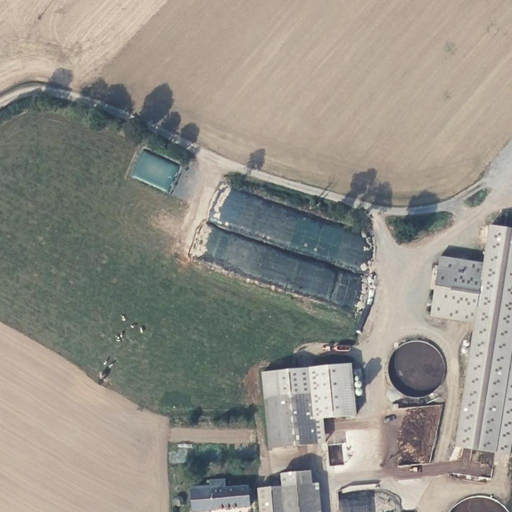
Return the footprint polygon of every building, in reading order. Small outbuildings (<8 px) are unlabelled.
[(229,190),(219,219),(262,233),(266,220),(281,224),(278,234),(288,237),(296,212),(229,190)] [(360,247),(364,237),(310,220),(308,227),(300,224),(298,231),(309,234),(305,248),(348,261),(354,244),(360,247)] [(491,273),(478,333),(453,454),(492,462),(511,365),(511,238),(499,236),(491,273)] [(434,323),(478,333),(491,273),(447,263),(445,272),(442,272),(441,277),(444,278),(434,323)] [(394,410),(450,401),(440,344),(425,346),(423,334),(383,340),(394,410)] [(315,394),(318,418),(354,416),(351,369),(267,376),(269,398),(304,395),(315,394)] [(309,445),(320,444),(318,418),(315,394),(304,395),(309,445)] [(304,395),(269,398),(272,448),(309,445),(304,395)] [(343,445),(329,445),(329,464),(342,464),(343,445)] [(282,476),(283,488),(284,488),(312,486),(311,474),(282,476)] [(251,507),(250,488),(226,490),(226,481),(211,482),(211,487),(191,488),(193,511),(251,507)] [(314,511),(312,486),(284,488),(285,511),(314,511)] [(285,511),(284,488),(283,488),(257,490),(258,511),(285,511)] [(374,511),(375,509),(373,492),(331,497),(340,499),(339,505),(339,511),(374,511)] [(509,511),(491,494),(461,498),(457,503),(451,504),(442,511),(509,511)] [(175,503),(176,505),(177,506),(178,506),(180,507),(182,506),(184,505),(184,503),(184,501),(183,499),(182,498),(180,497),(178,498),(176,499),(176,501),(175,503)]
